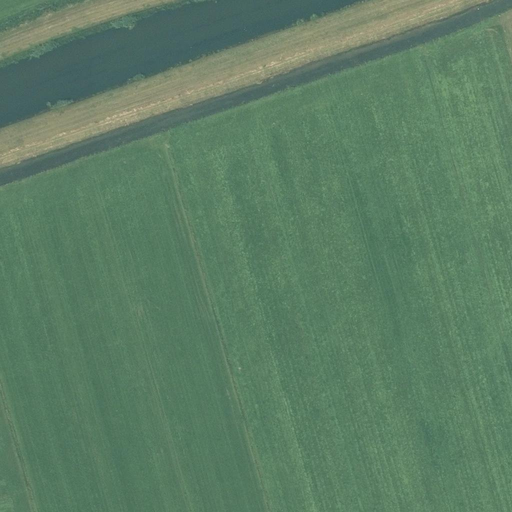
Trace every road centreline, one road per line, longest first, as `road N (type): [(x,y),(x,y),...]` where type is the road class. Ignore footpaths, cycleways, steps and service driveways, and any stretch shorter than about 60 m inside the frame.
road 1 (track): [(422,0),(0,148)]
road 2 (track): [(151,0),(0,46)]
